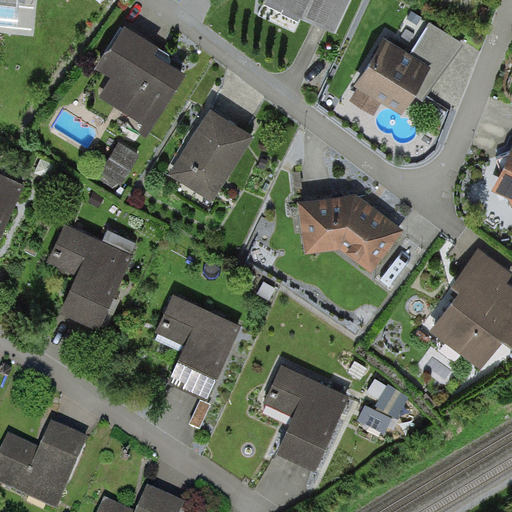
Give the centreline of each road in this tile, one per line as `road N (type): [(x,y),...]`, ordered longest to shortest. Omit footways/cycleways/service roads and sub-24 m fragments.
road 1 (residential): [(153,0),(423,204)]
road 2 (residential): [(0,339),(263,511)]
road 3 (residential): [(423,204),(454,155),(511,9)]
